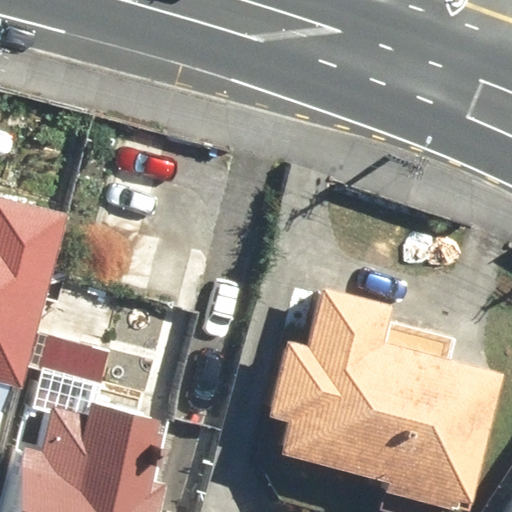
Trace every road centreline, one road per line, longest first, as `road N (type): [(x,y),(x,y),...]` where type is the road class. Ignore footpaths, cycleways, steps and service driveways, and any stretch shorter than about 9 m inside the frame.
road 1 (primary): [(511,110),(322,45)]
road 2 (primary): [(322,45),(153,0)]
